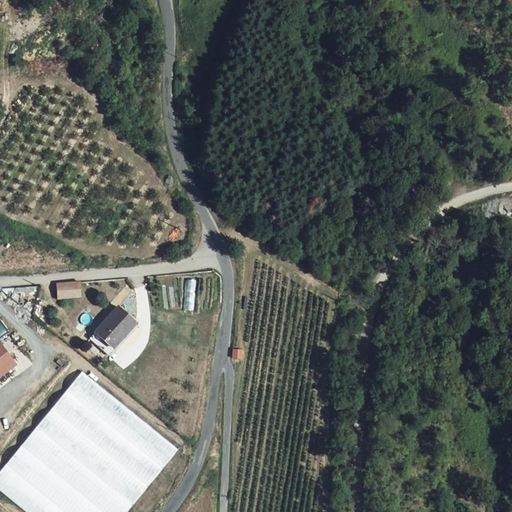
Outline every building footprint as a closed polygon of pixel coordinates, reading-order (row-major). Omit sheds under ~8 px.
[(63,281),(53,282),(55,297),(79,296),(78,280),(63,281)] [(110,347),(132,319),(110,303),(89,329),(110,347)] [(0,347),(0,372),(12,362),(0,347)] [(126,511),(177,449),(83,373),(0,472),(0,490),(27,511),(126,511)] [(452,478),(456,507),(469,507),(469,502),(469,494),(465,475),(452,478)]
